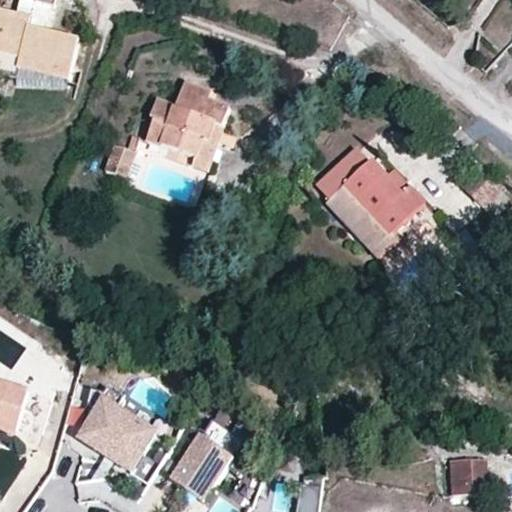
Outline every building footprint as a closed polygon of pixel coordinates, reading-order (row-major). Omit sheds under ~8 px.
[(69,82),(80,44),(44,35),(49,10),(54,11),(56,0),(14,0),(14,1),(20,3),(18,18),(0,13),(0,54),(21,60),(19,68),(69,82)] [(209,176),(230,113),(209,105),(200,102),(204,94),(186,88),(176,111),(158,105),(150,123),(155,124),(148,147),(196,164),(194,171),(209,176)] [(212,98),(204,94),(200,102),(209,105),(212,98)] [(106,175),(128,181),(136,154),(114,148),(106,175)] [(372,167),(358,154),(318,190),(331,205),(328,208),(379,264),(400,245),(395,240),(428,208),(412,192),(405,199),(389,180),(375,164),(372,167)] [(396,174),(389,180),(405,199),(412,192),(396,174)] [(0,428),(15,433),(29,393),(0,384),(0,428)] [(159,438),(121,414),(128,404),(111,393),(107,398),(94,395),(82,437),(98,447),(95,451),(134,476),(159,438)] [(247,447),(259,431),(227,408),(215,424),(247,447)] [(206,507),(247,447),(215,424),(173,484),(206,507)] [(0,435),(13,440),(15,433),(0,428),(0,435)] [(98,447),(82,437),(80,442),(95,451),(98,447)] [(450,498),(488,499),(486,464),(449,466),(450,498)] [(319,511),(320,494),(301,493),(299,511),(319,511)]
